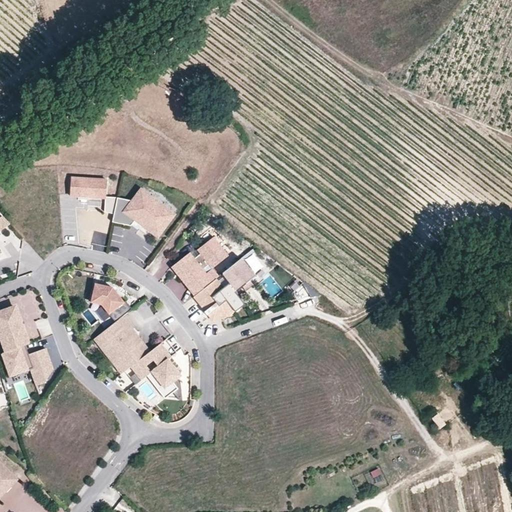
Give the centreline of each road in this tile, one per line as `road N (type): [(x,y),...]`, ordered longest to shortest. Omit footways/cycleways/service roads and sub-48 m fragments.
road 1 (residential): [(138,428),(178,435),(206,408),(204,345),(159,292),(90,256),(53,259),(44,286),(78,370)]
road 2 (track): [(269,0),(376,80),(511,139)]
road 3 (tertiary): [(0,143),(196,0)]
road 4 (track): [(337,321),(365,315),(511,234)]
road 5 (track): [(337,321),(446,460)]
road 6 (track): [(350,511),(484,443)]
